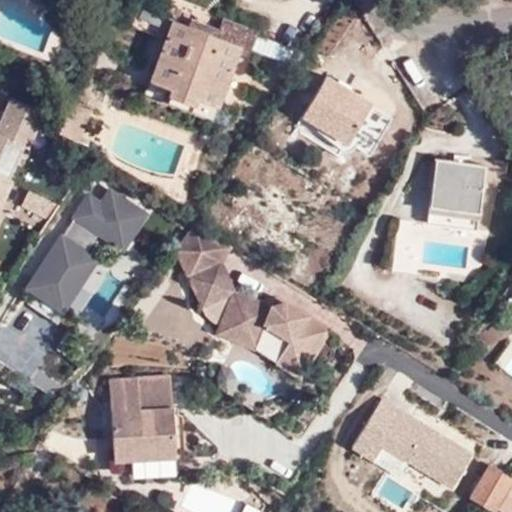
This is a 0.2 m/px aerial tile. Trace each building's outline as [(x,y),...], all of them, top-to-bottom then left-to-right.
[(146,9),(145,13),(238,48),(248,51),(256,30),(222,18),(218,28),(207,24),(204,31),(187,24),(146,9)] [(238,48),(145,13),(138,28),(163,39),(144,91),(211,118),(238,48)] [(204,31),(207,24),(189,17),(187,24),(204,31)] [(300,114),(316,124),(346,142),(356,126),(357,124),(372,133),(382,114),(369,105),(371,101),(326,74),(300,114)] [(452,154),(452,160),(469,162),(470,156),(452,154)] [(469,162),(452,160),(435,158),(428,222),(476,227),(484,163),(469,162)] [(49,220),(59,202),(29,187),(19,204),(49,220)] [(109,187),(103,198),(87,190),(72,218),(128,249),(150,209),(109,187)] [(73,219),(64,232),(88,248),(97,235),(73,219)] [(223,261),(233,247),(196,224),(179,249),(189,276),(223,261)] [(22,285),(61,313),(101,257),(61,230),(22,285)] [(421,269),(422,260),(424,248),(397,245),(395,265),(421,269)] [(223,261),(189,276),(205,313),(213,320),(220,325),(261,338),(284,352),(288,346),(311,360),(330,330),(287,302),(273,306),(260,301),(235,292),(223,261)] [(107,314),(124,280),(100,268),(83,303),(107,314)] [(273,306),(287,302),(278,297),(260,301),(273,306)] [(256,346),(261,338),(220,325),(217,334),(256,346)] [(278,361),(284,352),(261,338),(256,346),(278,361)] [(301,376),(311,360),(288,346),(284,352),(278,361),(301,376)] [(140,410),(137,378),(108,379),(114,459),(176,455),(173,408),(140,410)] [(451,492),(475,448),(378,395),(354,439),(451,492)] [(511,478),(486,462),(467,494),(493,510),(511,478)]
